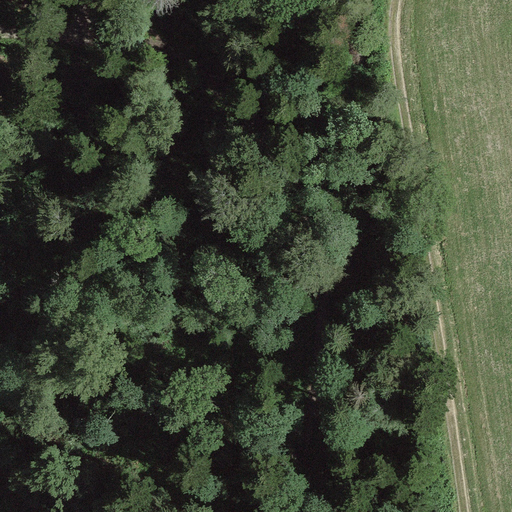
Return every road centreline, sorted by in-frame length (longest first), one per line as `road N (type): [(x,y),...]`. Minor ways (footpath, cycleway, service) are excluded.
road 1 (track): [(79,36),(162,44),(207,70),(271,142),(316,216),(328,292),(295,511)]
road 2 (track): [(470,511),(397,36),(405,0)]
